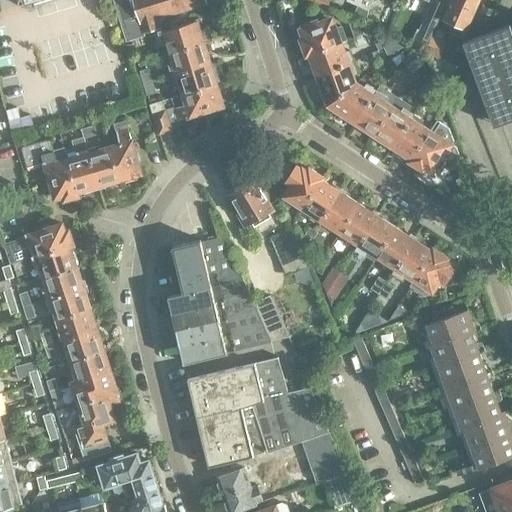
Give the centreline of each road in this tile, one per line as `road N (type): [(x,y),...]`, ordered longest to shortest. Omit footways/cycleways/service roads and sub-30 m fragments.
road 1 (residential): [(196,511),(143,329),(139,281),(147,236),(198,164),(291,118)]
road 2 (residential): [(511,322),(477,239),(291,118)]
road 3 (residential): [(291,118),(252,0)]
